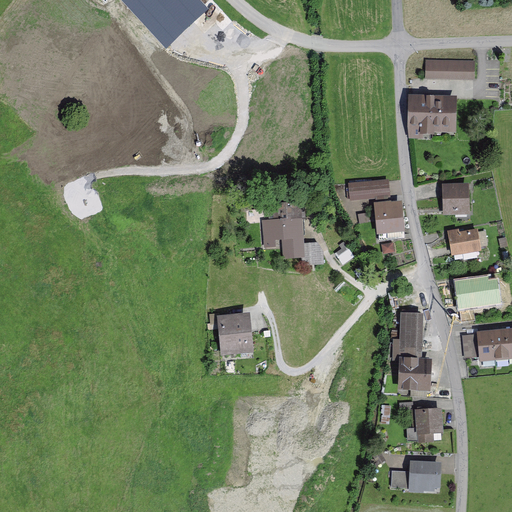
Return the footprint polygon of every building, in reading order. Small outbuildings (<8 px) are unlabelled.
[(127,0),(167,42),(200,10),(190,0),(127,0)] [(425,61),(425,77),(472,78),(473,62),(425,61)] [(431,135),(432,126),(451,127),(452,103),(411,101),(409,137),(421,138),(421,134),(431,135)] [(348,185),(350,200),(387,196),(386,181),(348,185)] [(444,188),(444,212),(465,211),(464,187),(444,188)] [(377,204),(380,240),(402,238),(399,208),(388,208),(388,203),(377,204)] [(321,252),(316,244),(302,245),(300,219),(303,219),(303,209),(299,210),(299,204),(270,206),(270,209),(245,211),(246,223),(264,222),(265,247),(275,246),(274,239),(283,238),(285,258),(303,257),(303,264),(321,263),(321,252)] [(447,236),(451,254),(478,248),(475,231),(447,236)] [(353,257),(346,244),(341,247),(344,252),(336,256),(341,264),(353,257)] [(473,314),(472,305),(488,303),(485,281),(458,285),(460,306),(458,306),(459,316),(473,314)] [(426,389),(427,361),(414,361),(414,350),(416,350),(418,315),(404,315),(400,388),(426,389)] [(247,356),(246,350),(248,350),(245,317),(221,320),(224,352),(239,351),(239,357),(247,356)] [(506,332),(492,333),(494,358),(508,357),(506,332)] [(494,358),(492,333),(478,335),(481,360),(482,359),(483,365),(485,367),(492,366),(494,364),(494,358)] [(462,336),(464,358),(478,357),(476,335),(462,336)] [(399,403),(399,410),(412,410),(412,402),(399,403)] [(430,440),(429,432),(440,431),(439,410),(417,412),(418,428),(408,429),(409,440),(430,440)] [(374,456),(379,463),(384,459),(379,453),(374,456)] [(437,485),(438,465),(413,464),(411,484),(425,485),(425,489),(433,490),(434,485),(437,485)] [(392,487),(409,487),(409,469),(392,469),(392,487)]
